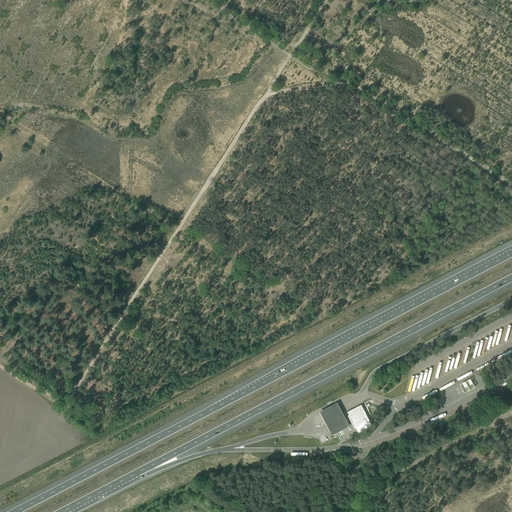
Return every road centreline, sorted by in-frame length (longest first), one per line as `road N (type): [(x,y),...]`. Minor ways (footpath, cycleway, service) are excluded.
road 1 (motorway): [(511,253),(12,511)]
road 2 (track): [(265,94),(64,403),(0,362)]
road 3 (motorway): [(137,472),(511,277)]
road 4 (track): [(265,94),(349,81),(511,183)]
road 5 (track): [(511,413),(387,476),(364,511)]
